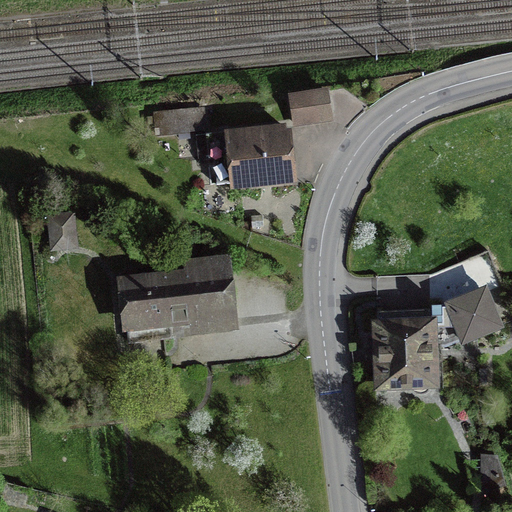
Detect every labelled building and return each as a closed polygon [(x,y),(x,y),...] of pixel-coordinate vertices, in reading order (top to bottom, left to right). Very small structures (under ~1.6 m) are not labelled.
[(291,96),(296,124),(330,119),(326,91),(291,96)] [(201,110),(155,115),(157,135),(187,132),(187,131),(203,129),(201,110)] [(215,163),(218,184),(291,176),(287,138),(286,139),(285,127),(226,133),(226,134),(207,136),(210,160),(228,158),(229,162),(215,163)] [(53,237),(74,235),(72,216),(51,218),(53,237)] [(227,272),(207,274),(206,264),(185,266),(186,276),(123,283),(130,343),(168,338),(168,337),(167,323),(169,323),(169,322),(232,315),(227,272)] [(432,387),(432,383),(433,383),(431,327),(457,326),(463,342),(500,327),(485,290),(448,305),(449,308),(442,308),(442,306),(432,306),(432,311),(378,313),(381,385),(410,384),(410,388),(411,388),(412,390),(413,391),(414,392),(415,393),(417,394),(418,395),(420,395),(422,395),(423,395),(425,395),(427,394),(428,393),(429,392),(431,390),(431,389),(432,387)] [(504,459),(488,458),(487,483),(504,483),(504,459)]
